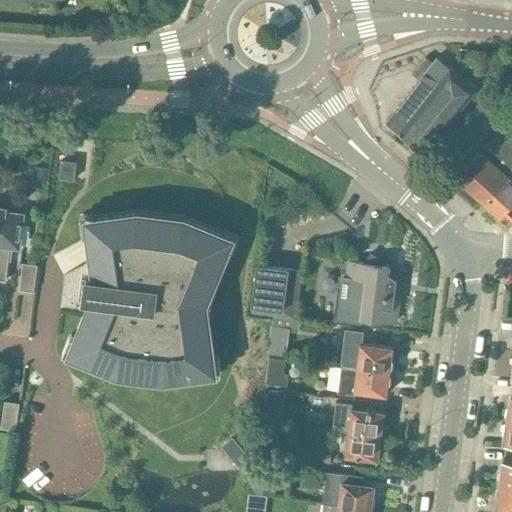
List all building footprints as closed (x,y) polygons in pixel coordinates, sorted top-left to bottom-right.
[(385,122),(425,153),(475,89),(436,57),(432,62),(425,58),(412,75),(418,80),(385,122)] [(455,177),(484,204),(507,178),(498,168),(511,153),(511,116),(500,129),(455,177)] [(60,159),(58,178),(74,180),(75,161),(60,159)] [(507,178),(484,204),(509,226),(511,223),(511,183),(509,181),(510,180),(507,178)] [(3,209),(0,208),(0,279),(5,280),(10,245),(17,246),(21,215),(3,212),(3,209)] [(209,290),(230,237),(183,218),(138,212),(87,219),(89,237),(89,238),(92,260),(92,261),(95,278),(86,276),(83,296),(92,297),(70,352),(117,372),(162,377),(213,371),(206,314),(209,290)] [(334,315),(333,319),(360,322),(361,317),(396,321),(399,294),(394,294),(396,278),(395,278),(388,272),(388,266),(384,265),(371,255),(365,263),(349,261),(347,277),(366,279),(363,301),(336,298),(335,315),(334,315)] [(37,264),(22,262),(19,289),(34,291),(37,264)] [(281,316),(287,269),(301,271),(301,272),(302,272),(302,271),(287,269),(257,265),(251,312),(280,316),(290,317),(290,316),(289,316),(289,317),(281,316)] [(290,328),(272,326),(269,354),(286,356),(290,328)] [(346,328),(341,365),(354,366),(390,371),(390,368),(393,366),(394,359),(392,356),(393,347),(362,343),(363,331),(346,328)] [(269,357),(267,371),(283,373),(285,359),(269,357)] [(389,373),(390,371),(354,366),(354,368),(341,367),(337,393),(354,395),(354,390),(387,394),(388,385),(391,383),(392,376),(389,373)] [(5,400),(1,427),(15,429),(19,403),(5,400)] [(262,408),(261,418),(282,421),(284,411),(262,408)] [(384,424),(382,421),(384,412),(351,408),(350,415),(345,414),(343,431),(381,435),(381,433),(384,431),(384,424)] [(313,417),(312,436),(326,437),(327,419),(313,417)] [(511,444),(511,420),(507,420),(507,422),(504,424),(503,431),(505,434),(504,443),(511,444)] [(382,440),(380,438),(381,435),(343,431),(343,432),(348,433),(345,456),(377,460),(379,450),(381,448),(382,440)] [(0,432),(0,445),(8,446),(9,434),(0,432)] [(330,463),(331,451),(303,447),(302,459),(330,463)] [(275,495),(278,457),(255,454),(251,492),(275,495)] [(511,485),(511,461),(502,460),(501,470),(498,472),(497,479),(499,481),(499,483),(511,485)] [(373,495),(374,485),(362,484),(363,477),(327,472),(323,504),(371,509),(371,507),(374,505),(375,498),(373,495)] [(511,509),(511,485),(499,483),(499,485),(496,487),(495,495),(497,497),(496,507),(511,509)]
